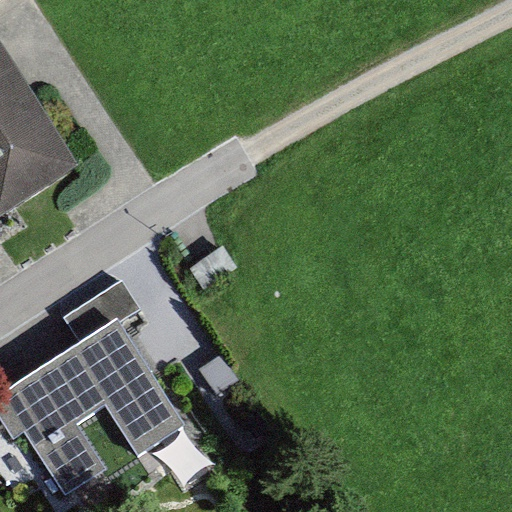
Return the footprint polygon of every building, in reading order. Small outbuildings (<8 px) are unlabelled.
[(84,172),(0,45),(0,216),(5,224),(84,172)] [(65,322),(83,351),(120,328),(142,313),(124,284),(65,322)] [(186,431),(120,328),(83,351),(0,403),(0,425),(14,448),(27,439),(67,500),(107,475),(78,430),(108,411),(140,461),(186,431)] [(225,359),(201,373),(216,399),(240,385),(225,359)] [(198,457),(182,468),(193,484),(209,473),(198,457)]
